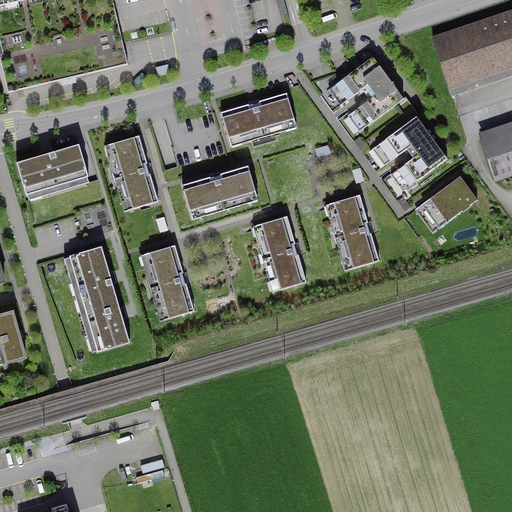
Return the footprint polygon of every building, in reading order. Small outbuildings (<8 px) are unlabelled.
[(0,64),(7,93),(127,65),(111,0),(0,0),(0,47),(2,56),(0,56),(0,64)] [(511,12),(431,39),(448,89),(511,67),(511,12)] [(367,86),(375,96),(349,115),(360,131),(402,100),(372,58),(330,89),(341,105),(367,86)] [(286,94),(258,102),(258,104),(248,107),(247,105),(220,114),(229,144),(294,125),(286,94)] [(406,150),(412,159),(392,174),(404,191),(446,160),(415,118),(373,148),(385,165),(406,150)] [(511,174),(511,130),(481,141),(494,180),(511,174)] [(146,164),(138,137),(107,146),(127,212),(157,203),(149,175),(148,175),(145,165),(146,164)] [(79,145),(13,163),(24,203),(90,185),(79,145)] [(256,198),(247,167),(219,175),(220,177),(209,180),(209,178),(181,186),(190,217),(256,198)] [(476,201),(459,178),(417,208),(426,221),(432,216),(440,228),(476,201)] [(367,224),(359,196),(328,205),(347,271),(378,262),(370,234),(368,235),(365,224),(367,224)] [(160,232),(168,230),(164,217),(156,219),(160,232)] [(294,245),(286,217),(256,226),(275,292),(305,283),(297,255),(295,256),(292,245),(294,245)] [(61,257),(78,309),(93,357),(131,345),(121,314),(116,299),(110,278),(100,245),(61,257)] [(182,274),(174,246),(143,255),(163,321),(193,312),(185,284),(184,285),(180,274),(182,274)] [(0,364),(24,358),(19,338),(18,338),(17,332),(12,312),(0,315),(0,364)]
